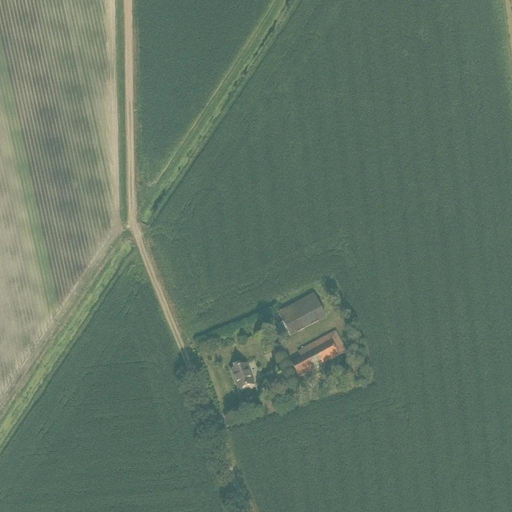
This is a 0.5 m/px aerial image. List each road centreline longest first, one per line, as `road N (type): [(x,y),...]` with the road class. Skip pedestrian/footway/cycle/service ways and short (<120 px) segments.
road 1 (track): [(126,0),(135,225),(198,386)]
road 2 (unclassified): [(245,511),(198,386)]
